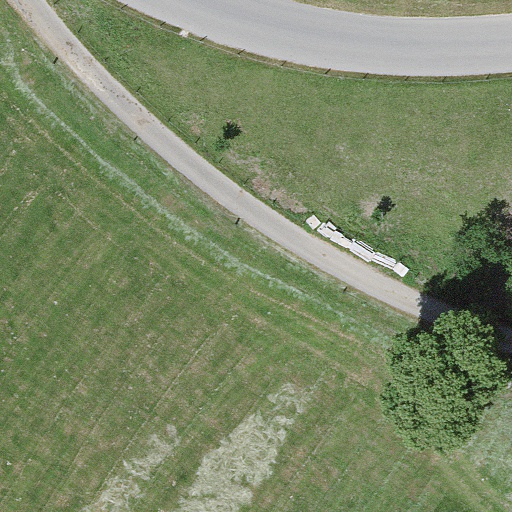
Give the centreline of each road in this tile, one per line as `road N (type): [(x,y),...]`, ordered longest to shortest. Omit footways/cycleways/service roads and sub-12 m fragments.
road 1 (track): [(27,0),(78,68),(222,188),(306,245),(511,345)]
road 2 (unclassified): [(194,0),(319,37),(402,46),(511,43)]
